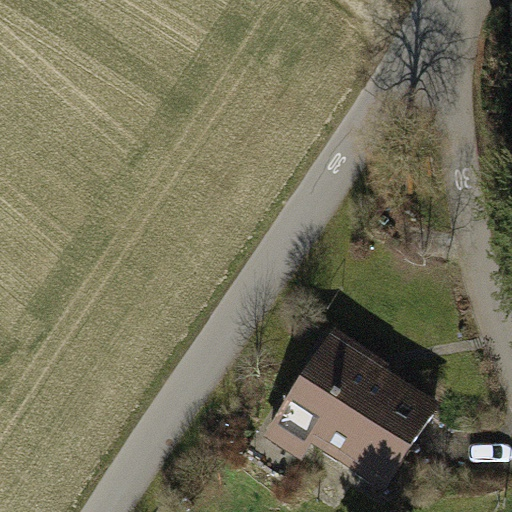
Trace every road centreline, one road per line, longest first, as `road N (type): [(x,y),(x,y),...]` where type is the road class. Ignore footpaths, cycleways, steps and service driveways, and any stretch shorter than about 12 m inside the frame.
road 1 (residential): [(445,0),(107,511)]
road 2 (residential): [(453,0),(487,265),(511,336)]
